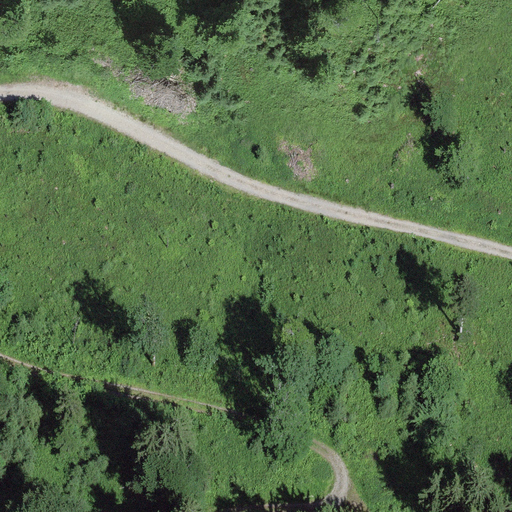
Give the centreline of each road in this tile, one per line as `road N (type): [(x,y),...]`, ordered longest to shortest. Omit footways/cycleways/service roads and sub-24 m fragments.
road 1 (track): [(0,90),(26,87),(103,113),(268,196),(511,256)]
road 2 (track): [(272,511),(345,495),(333,456),(237,418),(0,355)]
